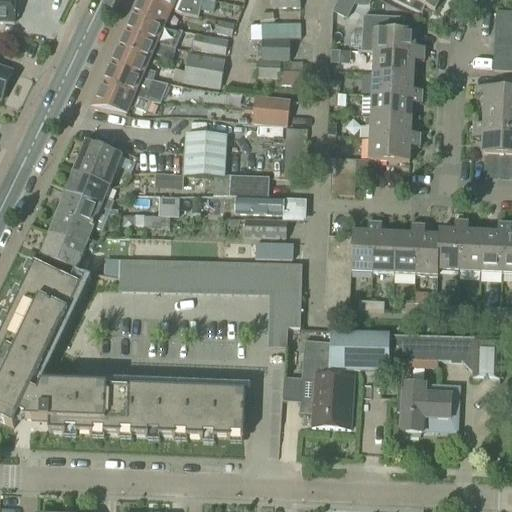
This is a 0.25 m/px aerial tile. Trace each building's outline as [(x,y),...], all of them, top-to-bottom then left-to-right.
[(0,0),(0,24),(14,25),(14,0),(0,0)] [(139,0),(139,1),(171,15),(198,21),(200,13),(212,15),(214,4),(193,0),(139,0)] [(271,0),(271,10),(299,11),(299,0),(271,0)] [(338,0),(333,14),(347,20),(354,6),(370,7),(372,0),(338,0)] [(393,0),(392,2),(421,16),(425,9),(434,13),(440,0),(393,0)] [(132,18),(164,31),(171,15),(139,1),(132,18)] [(511,14),(496,14),(495,26),(511,26),(511,14)] [(272,25),(272,16),(260,17),(260,26),(272,25)] [(157,49),(175,53),(175,52),(182,35),(164,31),(132,18),(124,35),(157,49)] [(357,54),(357,55),(373,55),(424,58),(424,51),(414,51),(415,35),(403,35),(404,21),(363,19),(361,54),(357,54)] [(215,36),(231,40),(234,27),(218,24),(215,36)] [(511,38),(511,26),(495,26),(494,38),(511,38)] [(299,27),(261,28),(261,44),(300,43),(299,27)] [(153,58),(173,62),(175,53),(157,49),(124,35),(117,51),(150,65),(153,58)] [(195,37),(192,52),(225,59),(228,44),(195,37)] [(511,50),(511,38),(494,38),(494,50),(511,50)] [(261,44),(260,64),(289,65),(290,44),(261,44)] [(511,50),(494,50),(493,62),(511,62),(511,50)] [(150,65),(117,51),(110,68),(143,82),(153,84),(155,75),(147,72),(150,65)] [(339,66),(340,54),(331,53),(330,66),(339,66)] [(424,58),(373,55),(372,77),(413,79),(414,64),(424,65),(424,58)] [(188,56),(184,76),(182,86),(220,92),(225,63),(188,56)] [(511,74),(511,62),(493,62),(493,74),(511,74)] [(302,65),(289,65),(260,64),(255,64),(255,81),(280,82),(279,90),(301,90),(302,65)] [(110,68),(103,85),(151,106),(160,108),(167,87),(153,84),(143,82),(110,68)] [(0,70),(0,103),(1,104),(11,75),(0,70)] [(182,86),(184,76),(175,73),(172,83),(182,86)] [(413,79),(372,77),(371,98),(422,101),(422,94),(412,94),(413,79)] [(483,113),(511,114),(511,80),(500,80),(499,92),(475,91),(474,98),(484,98),(483,113)] [(337,97),(338,84),(329,84),(329,97),(337,97)] [(146,116),(151,106),(103,85),(91,112),(126,119),(130,109),(146,116)] [(337,110),(337,97),(329,97),(328,109),(337,110)] [(422,101),(371,98),(369,120),(411,122),(412,107),(422,107),(422,101)] [(253,114),(288,118),(290,104),(254,100),(253,114)] [(473,128),(472,134),(511,136),(511,114),(483,113),(483,128),(473,128)] [(287,130),(288,118),(253,114),(251,127),(287,130)] [(411,122),(369,120),(366,120),(366,129),(369,129),(368,142),(420,144),(420,138),(410,137),(411,122)] [(336,140),(336,127),(327,127),(327,140),(336,140)] [(511,158),(511,136),(472,134),(472,141),(482,141),(481,157),(487,157),(499,158),(511,158)] [(184,179),(214,181),(226,181),(226,179),(227,139),(185,137),(184,178),(184,179)] [(335,153),(336,140),(327,140),(326,152),(335,153)] [(420,144),(368,142),(367,164),(409,166),(410,150),(420,151),(420,144)] [(73,176),(109,190),(121,159),(86,145),(73,176)] [(498,182),(499,158),(487,157),(486,181),(498,182)] [(511,158),(499,158),(498,182),(510,182),(511,158)] [(332,162),(331,174),(355,175),(356,163),(332,162)] [(331,174),(330,186),(355,187),(355,175),(331,174)] [(110,214),(114,204),(105,201),(109,190),(73,176),(65,197),(110,214)] [(183,193),(184,179),(184,178),(155,176),(154,191),(183,193)] [(213,199),(268,202),(269,181),(226,179),(226,181),(214,181),(213,199)] [(330,198),(354,199),(355,187),(330,186),(330,198)] [(57,217),(93,231),(102,234),(110,214),(65,197),(57,217)] [(282,219),(283,203),(235,200),(234,217),(282,219)] [(204,207),(203,225),(222,226),(223,208),(204,207)] [(92,254),(96,245),(89,242),(93,231),(57,217),(50,236),(85,250),(85,251),(92,254)] [(160,220),(145,220),(144,232),(160,232),(160,220)] [(285,242),(286,225),(245,224),(244,241),(285,242)] [(437,274),(438,274),(459,275),(461,224),(455,224),(454,234),(439,233),(438,239),(439,239),(437,274)] [(467,235),(468,225),(461,224),(459,275),(480,276),(482,235),(467,235)] [(350,276),(351,276),(372,277),(375,226),(368,226),(368,236),(352,235),(352,241),(351,253),(351,265),(350,276)] [(375,226),(372,277),(394,278),(396,237),(381,236),(381,226),(375,226)] [(480,276),(502,277),(504,226),(498,226),(497,236),(482,235),(480,276)] [(511,236),(510,237),(511,227),(504,226),(502,277),(511,277),(511,236)] [(396,237),(394,278),(415,279),(418,228),(411,228),(411,238),(396,237)] [(415,279),(437,280),(438,274),(437,274),(439,239),(438,239),(424,239),(424,229),(418,228),(415,279)] [(76,273),(85,251),(85,250),(50,236),(41,259),(76,273)] [(328,240),(327,252),(351,253),(352,241),(328,240)] [(256,246),(255,263),(292,264),(292,248),(256,246)] [(351,253),(327,252),(327,264),(351,265),(351,253)] [(119,294),(270,298),(269,351),(286,351),(287,331),(300,332),(301,269),(120,264),(119,294)] [(326,276),(351,277),(351,276),(350,276),(351,265),(327,264),(326,276)] [(93,432),(103,432),(103,437),(121,438),(121,433),(131,433),(131,438),(148,439),(148,434),(159,434),(158,439),(176,440),(176,435),(186,435),(186,440),(203,441),(204,436),(214,436),(214,441),(243,442),(245,394),(41,386),(41,387),(36,397),(31,394),(81,289),(34,267),(33,268),(28,266),(23,276),(28,279),(21,294),(16,292),(11,302),(16,304),(8,320),(3,318),(0,324),(0,328),(4,331),(0,338),(0,424),(13,431),(20,418),(25,420),(24,422),(24,423),(48,424),(48,435),(66,435),(66,431),(76,431),(76,436),(93,437),(93,432)] [(325,288),(350,289),(351,277),(326,276),(325,288)] [(325,300),(349,301),(350,289),(325,288),(325,300)] [(324,312),(349,313),(349,301),(325,300),(324,312)] [(457,309),(455,309),(455,301),(447,300),(447,308),(445,308),(444,317),(457,318),(457,309)] [(359,304),(358,313),(371,314),(371,305),(359,304)] [(383,314),(384,306),(371,305),(371,314),(383,314)] [(401,315),(414,316),(414,307),(402,306),(401,315)] [(414,316),(426,317),(427,308),(414,307),(414,316)] [(470,310),(457,309),(457,318),(469,319),(470,310)] [(487,319),(500,320),(500,311),(488,311),(487,319)] [(511,311),(500,311),(500,320),(511,320),(511,311)] [(388,375),(389,336),(330,335),(329,347),(304,345),(302,382),(300,404),(313,405),(311,431),(350,433),(354,378),(340,377),(340,374),(388,375)] [(501,342),(395,339),(394,364),(462,366),(473,378),(473,382),(499,382),(501,342)] [(284,381),(283,403),(284,403),(300,404),(302,382),(285,381),(284,381)] [(401,416),(400,436),(403,436),(403,440),(419,440),(419,437),(422,437),(422,428),(432,428),(432,430),(433,430),(433,429),(453,430),(453,431),(454,431),(454,419),(457,419),(458,406),(455,406),(455,400),(437,399),(438,397),(424,397),(424,389),(403,388),(402,404),(397,404),(397,415),(401,416)]
